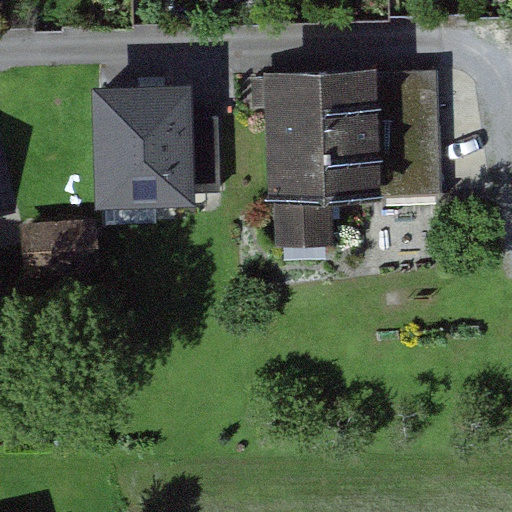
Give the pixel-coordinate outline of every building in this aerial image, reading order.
[(449,125),(448,68),(286,71),(289,194),(336,193),(450,191),(449,125)] [(192,84),(113,87),(113,189),(228,186),(227,115),(193,115),(192,84)] [(511,182),(511,132),(511,123),(449,125),(450,191),(451,199),(511,197),(511,182)] [(336,193),(289,194),(290,237),(337,236),(336,193)] [(103,221),(34,225),(37,267),(106,262),(103,221)]
